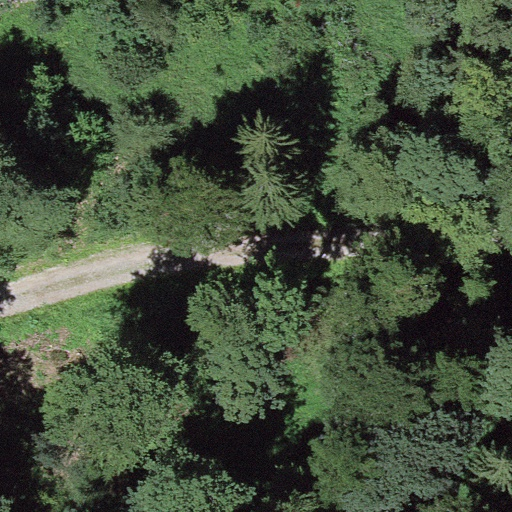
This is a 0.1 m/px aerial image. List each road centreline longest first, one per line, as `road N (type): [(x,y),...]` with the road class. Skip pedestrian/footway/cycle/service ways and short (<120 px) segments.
road 1 (track): [(511,236),(159,261),(0,302)]
road 2 (track): [(0,94),(110,0)]
